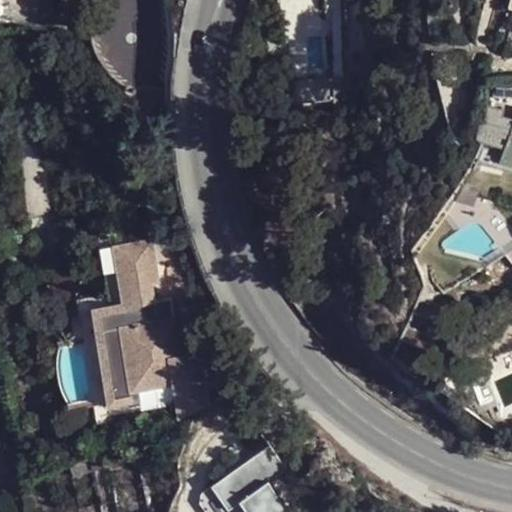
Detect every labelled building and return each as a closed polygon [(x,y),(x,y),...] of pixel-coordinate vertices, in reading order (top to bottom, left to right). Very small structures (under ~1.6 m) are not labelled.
[(0,0),(0,17),(31,23),(28,0),(0,0)] [(331,87),(331,72),(314,71),(314,87),(331,87)] [(511,97),(511,86),(494,86),(493,96),(511,97)] [(511,172),(511,159),(507,158),(503,170),(511,172)] [(123,234),(95,240),(106,312),(89,315),(104,408),(132,404),(133,412),(171,406),(173,423),(187,418),(204,408),(197,357),(178,360),(167,302),(151,305),(149,289),(157,288),(149,245),(125,248),(123,234)] [(495,271),(508,263),(503,256),(491,264),(495,271)] [(431,288),(437,295),(444,291),(439,284),(431,288)] [(287,466),(269,445),(209,489),(199,494),(198,503),(203,511),(227,511),(226,508),(240,504),(245,511),(286,511),(270,477),(287,466)]
